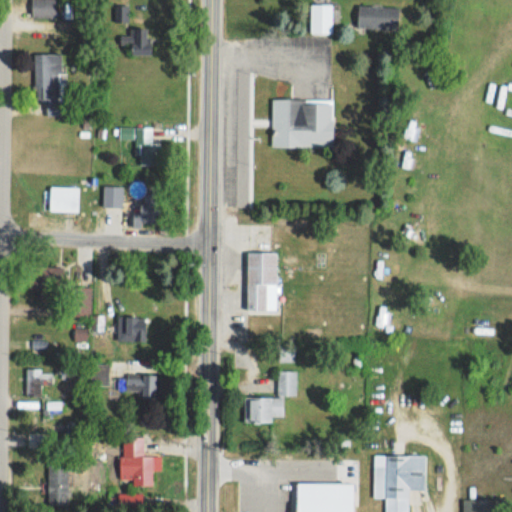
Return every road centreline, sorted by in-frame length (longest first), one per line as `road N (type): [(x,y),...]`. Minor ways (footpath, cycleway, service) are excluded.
road 1 (tertiary): [(204,511),(208,0)]
road 2 (residential): [(0,233),(2,0)]
road 3 (residential): [(210,243),(0,233)]
